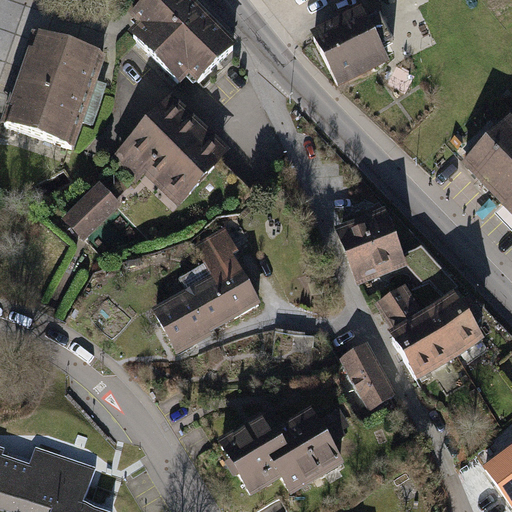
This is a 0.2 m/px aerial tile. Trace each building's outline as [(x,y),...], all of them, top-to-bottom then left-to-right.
[(154,24),(136,42),(175,82),(186,71),(200,85),(234,52),(182,0),(149,0),(140,10),(154,24)] [(360,13),(312,37),(339,91),(387,66),(360,13)] [(27,36),(0,118),(0,122),(66,144),(94,58),(27,36)] [(172,107),(128,144),(177,201),(221,163),(172,107)] [(461,168),(511,220),(511,123),(510,121),(461,168)] [(123,209),(99,185),(62,222),(85,245),(123,209)] [(149,309),(173,351),(257,304),(229,255),(235,251),(222,228),(192,246),(208,275),(149,309)] [(376,283),(402,270),(383,231),(347,248),(366,287),(376,283)] [(399,330),(424,318),(402,270),(376,283),(399,330)] [(433,314),(453,356),(487,340),(467,297),(433,314)] [(453,356),(433,314),(424,318),(399,330),(419,372),(453,356)] [(393,398),(366,352),(344,365),(370,411),(393,398)] [(264,423),(221,449),(251,497),(281,479),(292,497),(341,466),(311,418),(275,440),(264,423)] [(97,511),(84,507),(96,471),(38,450),(32,468),(4,458),(6,452),(0,450),(0,511),(97,511)] [(511,450),(484,471),(511,509),(511,508),(511,450)]
